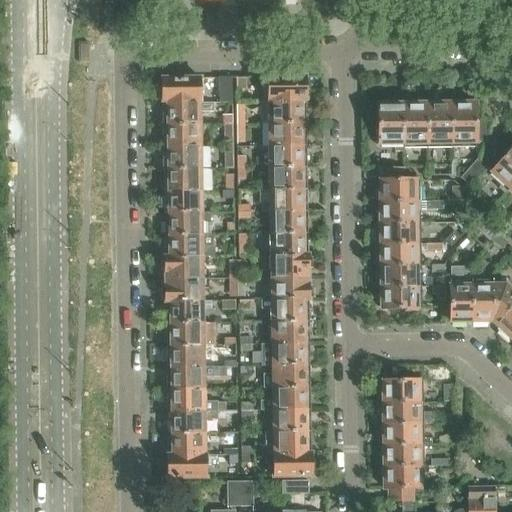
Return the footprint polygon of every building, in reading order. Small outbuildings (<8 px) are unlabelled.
[(89,44),(78,44),(79,64),(89,64),(89,44)] [(266,78),(262,78),(262,101),(267,101),(267,103),(302,103),(302,101),(306,101),(305,91),(309,91),(309,80),(305,80),(305,77),(266,78)] [(161,80),(162,82),(158,82),(158,92),(162,92),(162,103),(166,103),(166,105),(201,104),(200,79),(161,80)] [(231,79),(218,79),(218,104),(232,103),(231,79)] [(246,79),(236,79),(236,90),(246,90),(246,79)] [(451,144),(451,104),(449,104),(449,101),(435,101),(435,104),(427,105),(427,144),(451,144)] [(451,104),(451,144),(476,144),(476,143),(485,143),(490,123),(481,120),(480,107),(475,107),(475,104),(473,104),(473,101),(459,101),(459,104),(451,104)] [(378,128),(375,128),(375,143),(378,142),(378,145),(403,145),(403,105),(394,105),(394,102),(380,102),(380,105),(378,105),(378,128)] [(404,105),(403,105),(403,145),(427,144),(427,105),(418,105),(418,102),(404,102),(404,105)] [(302,103),(267,103),(267,125),(306,124),(305,112),(302,112),(302,103)] [(166,105),(166,114),(162,114),(163,126),(201,126),(201,113),(214,113),(214,104),(201,104),(166,105)] [(237,104),(236,104),(236,126),(244,125),(244,104),(237,104)] [(232,116),(223,116),(223,126),(232,126),(232,116)] [(302,137),(306,137),(306,124),(267,125),(267,147),(302,146),(302,137)] [(244,125),(236,126),(236,143),(245,143),(244,125)] [(201,126),(163,126),(163,139),(166,139),(167,148),(201,148),(201,126)] [(232,126),(223,126),(224,148),(232,148),(232,126)] [(511,145),(505,153),(507,155),(491,173),(509,190),(511,186),(511,145)] [(302,146),(267,147),(268,169),(306,168),(306,156),(302,156),(302,146)] [(167,158),(163,158),(163,171),(202,170),(201,148),(167,148),(167,158)] [(232,148),(224,148),(224,170),(233,170),(232,148)] [(245,157),(237,157),(237,170),(246,169),(245,157)] [(477,160),(461,179),(470,187),(487,168),(477,160)] [(303,181),(306,181),(306,168),(268,169),(268,182),(259,182),(259,191),(268,191),(303,190),(303,181)] [(246,169),(237,170),(237,181),(246,181),(246,169)] [(404,169),(379,169),(379,182),(404,181),(404,169)] [(202,170),(163,171),(163,183),(167,183),(167,192),(202,192),(202,170)] [(233,176),(225,176),(225,192),(233,192),(233,176)] [(379,190),(377,190),(377,202),(379,202),(379,204),(419,203),(419,181),(404,181),(379,182),(379,190)] [(461,188),(456,188),(456,202),(467,202),(466,192),(461,188)] [(303,202),(307,202),(307,193),(303,193),(303,190),(268,191),(268,204),(259,204),(260,213),(268,213),(303,212),(303,202)] [(167,192),(167,203),(164,203),(164,212),(168,212),(168,215),(202,214),(202,192),(167,192)] [(225,192),(222,192),(222,200),(233,200),(233,192),(225,192)] [(487,195),(477,206),(481,209),(487,215),(496,204),(487,195)] [(379,204),(379,211),(377,211),(377,223),(380,223),(380,225),(420,224),(419,203),(379,204)] [(250,205),(237,205),(237,213),(250,213),(250,205)] [(303,212),(268,213),(269,235),(307,235),(307,222),(303,222),(303,212)] [(168,215),(168,224),(164,224),(164,237),(203,236),(203,226),(211,226),(210,214),(202,214),(168,215)] [(481,219),(473,227),(491,243),(492,242),(498,235),(484,222),(481,219)] [(380,232),(377,232),(378,244),(380,244),(380,246),(420,245),(420,224),(380,225),(380,232)] [(454,231),(445,240),(452,246),(460,237),(454,231)] [(247,235),(238,236),(238,257),(247,257),(247,235)] [(304,256),(304,247),(307,247),(307,235),(269,235),(269,257),(304,256)] [(498,235),(492,242),(501,250),(507,244),(498,235)] [(203,236),(164,237),(164,249),(168,249),(168,258),(203,258),(214,258),(214,247),(213,247),(213,236),(203,236)] [(380,246),(380,253),(378,253),(378,266),(380,266),(380,267),(420,266),(420,245),(380,246)] [(304,256),(269,257),(269,279),(308,278),(308,269),(312,269),(312,258),(308,258),(308,256),(304,256)] [(164,260),(161,260),(161,271),(164,271),(165,281),(203,280),(203,258),(168,258),(164,258),(164,260)] [(234,261),(228,262),(229,280),(237,279),(236,261),(234,261)] [(380,275),(378,275),(378,287),(381,287),(381,288),(421,288),(420,266),(380,267),(380,275)] [(445,266),(431,266),(431,275),(445,274),(445,266)] [(449,267),(449,283),(450,310),(450,323),(452,323),(452,325),(464,325),(464,322),(472,322),(471,282),(471,267),(449,267)] [(309,299),(312,299),(312,288),(308,288),(308,278),(269,279),(270,301),(305,300),(305,301),(309,301),(309,299)] [(237,279),(229,280),(229,298),(235,298),(237,298),(237,279)] [(169,303),(204,302),(203,280),(165,281),(165,290),(161,290),(161,301),(165,301),(165,303),(169,303)] [(492,322),(493,320),(492,282),(471,282),(472,322),(473,322),(473,325),(486,325),(486,322),(492,322)] [(493,320),(492,322),(501,331),(500,333),(509,341),(510,339),(511,340),(511,339),(511,286),(507,282),(492,282),(493,320)] [(381,296),(378,296),(379,308),(381,308),(381,310),(405,310),(405,312),(417,312),(417,309),(421,309),(421,288),(381,288),(381,296)] [(305,300),(270,301),(261,301),(261,310),(270,310),(270,323),(309,322),(308,310),(305,310),(305,301),(305,300)] [(169,303),(169,312),(165,312),(166,325),(204,324),(204,302),(169,303)] [(235,302),(222,302),(222,311),(235,310),(235,302)] [(305,335),(309,335),(309,322),(270,323),(270,345),(305,345),(305,335)] [(204,324),(166,325),(166,337),(169,337),(170,346),(204,346),(214,346),(214,324),(204,324)] [(252,338),(239,338),(240,346),(252,345),(252,338)] [(305,345),(270,345),(262,345),(262,367),(271,367),(306,366),(306,364),(309,364),(309,355),(305,355),(305,345)] [(204,346),(170,346),(170,349),(166,349),(166,358),(170,358),(170,368),(205,368),(204,346)] [(306,366),(271,367),(271,375),(265,375),(265,389),(271,389),(310,389),(309,376),(306,376),(306,366)] [(205,368),(170,368),(170,378),(166,378),(167,391),(205,390),(205,368)] [(382,382),(382,384),(380,384),(380,397),(382,397),(382,404),(422,403),(422,382),(418,382),(418,379),(406,379),(406,382),(382,382)] [(456,386),(444,386),(444,403),(456,402),(456,386)] [(310,389),(271,389),(271,402),(260,402),(260,411),(271,411),(306,410),(306,401),(310,401),(310,389)] [(205,390),(167,391),(167,403),(170,403),(171,412),(217,412),(217,402),(205,402),(205,390)] [(253,403),(240,403),(241,411),(253,411),(253,403)] [(382,404),(382,406),(380,406),(380,418),(383,418),(383,425),(423,425),(434,425),(434,413),(422,413),(422,403),(382,404)] [(306,410),(271,411),(272,433),(310,432),(310,419),(306,420),(306,410)] [(171,422),(167,422),(167,435),(206,434),(214,434),(214,421),(218,421),(217,412),(171,412),(171,422)] [(383,425),(383,427),(380,427),(380,439),(383,439),(383,446),(423,446),(423,425),(383,425)] [(307,454),(307,445),(310,445),(310,432),(272,433),(272,455),(307,455),(307,454)] [(206,434),(167,435),(167,447),(171,447),(171,456),(206,456),(206,434)] [(383,448),(381,448),(381,460),(383,460),(383,467),(423,467),(423,446),(383,446),(383,448)] [(253,447),(241,447),(241,456),(253,455),(253,447)] [(307,454),(307,455),(272,455),(272,478),(311,477),(311,475),(315,475),(315,464),(311,464),(311,454),(307,454)] [(253,455),(241,456),(241,464),(253,464),(253,455)] [(167,456),(167,466),(164,466),(164,477),(167,477),(168,479),(206,478),(206,456),(171,456),(167,456)] [(238,456),(229,456),(229,464),(238,464),(238,456)] [(383,469),(381,469),(381,481),(383,481),(384,490),(388,490),(413,489),(423,489),(423,467),(383,467),(383,469)] [(240,483),(240,506),(253,506),(252,482),(240,483)] [(308,482),(281,482),(282,495),(308,494),(308,482)] [(195,483),(171,484),(172,496),(196,496),(195,483)] [(240,483),(227,483),(227,507),(240,506),(240,483)] [(494,488),(468,488),(468,500),(481,500),(494,500),(494,488)] [(413,502),(413,489),(388,490),(388,503),(403,502),(413,502)] [(468,500),(467,500),(468,511),(467,511),(481,511),(481,500),(468,500)] [(481,500),(481,511),(494,511),(494,500),(481,500)] [(412,511),(413,502),(403,502),(403,511),(412,511)]
